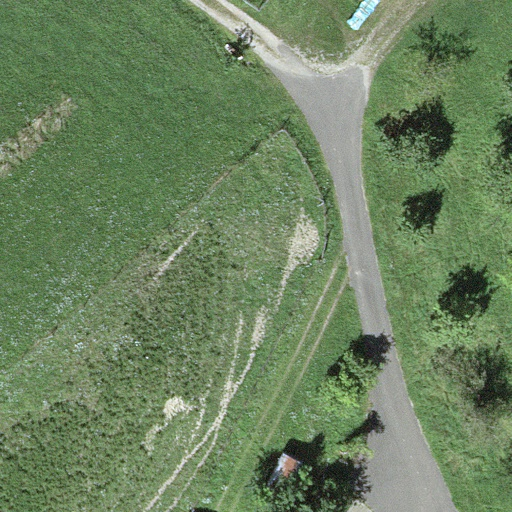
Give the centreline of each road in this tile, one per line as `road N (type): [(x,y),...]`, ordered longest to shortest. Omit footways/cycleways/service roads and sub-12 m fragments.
road 1 (track): [(196,0),(301,88),(323,128),(387,398),(439,511)]
road 2 (track): [(301,88),(400,0)]
